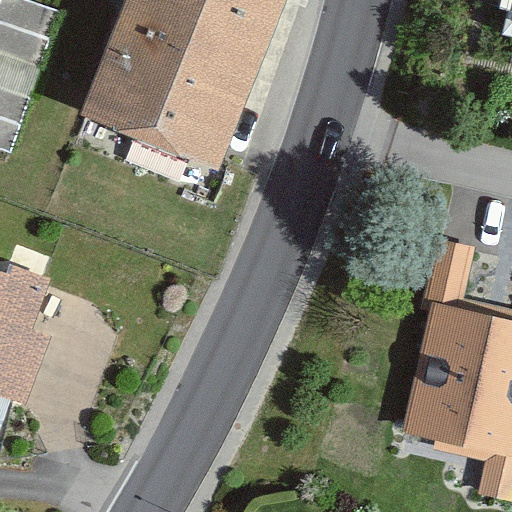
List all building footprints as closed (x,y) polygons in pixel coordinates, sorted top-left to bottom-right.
[(0,0),(0,142),(10,145),(54,3),(45,0),(0,0)] [(278,0),(123,0),(89,91),(225,142),(278,0)] [(476,238),(438,229),(426,283),(435,288),(463,294),(476,238)] [(54,277),(0,255),(0,385),(30,397),(59,326),(38,318),(54,277)] [(511,307),(463,294),(435,288),(403,417),(511,444),(511,307)] [(0,389),(0,429),(13,395),(0,389)]
